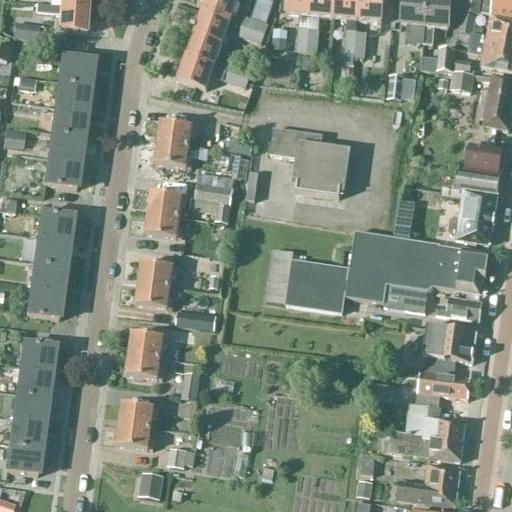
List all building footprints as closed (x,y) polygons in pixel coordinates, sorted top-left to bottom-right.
[(87,13),(87,0),(59,0),(59,9),(59,11),(87,13)] [(226,0),(207,0),(202,17),(230,27),(238,4),(226,0)] [(287,0),(286,19),(310,21),(311,0),(287,0)] [(311,0),(310,21),(333,23),(335,0),(311,0)] [(356,36),(358,26),(357,25),(359,0),(335,0),(333,23),(347,25),(344,60),(354,61),(356,36)] [(359,0),(357,25),(358,26),(381,28),(383,0),(359,0)] [(424,50),(427,2),(406,0),(403,0),(401,29),(407,29),(405,48),(424,50)] [(479,18),(480,0),(464,0),(463,16),(479,18)] [(511,0),(495,0),(494,6),(485,4),(482,17),(492,19),(511,23),(511,0)] [(242,31),(264,39),(267,30),(266,30),(273,7),(258,1),(250,24),(245,22),(242,31)] [(451,4),(427,2),(424,50),(433,51),(434,32),(448,33),(451,4)] [(59,11),(59,9),(35,7),(35,18),(59,19),(57,36),(85,38),(87,13),(59,11)] [(230,27),(202,17),(194,40),(222,49),(230,27)] [(476,21),(463,19),(460,37),(473,39),(476,21)] [(472,39),(470,47),(485,50),(485,52),(496,54),(496,52),(511,54),(511,27),(490,23),(487,42),(472,39)] [(40,30),(16,27),(14,42),(38,45),(40,30)] [(264,39),(242,31),(239,40),(261,48),(264,39)] [(297,56),(307,57),(309,33),(299,32),(297,56)] [(319,34),(309,33),(307,57),(317,58),(319,34)] [(366,37),(356,36),(354,61),(364,62),(366,37)] [(194,40),(186,62),(214,72),(214,71),(222,49),(194,40)] [(485,50),(470,47),(468,58),(483,61),(481,72),(511,78),(511,54),(496,52),(496,54),(485,52),(485,50)] [(9,52),(0,50),(0,65),(7,67),(9,52)] [(440,63),(424,62),(423,75),(454,77),(456,55),(441,53),(440,63)] [(58,88),(89,92),(93,66),(61,62),(58,88)] [(245,93),(248,84),(226,76),(226,75),(214,71),(214,72),(186,62),(178,85),(206,95),(211,81),(245,93)] [(226,76),(248,84),(252,75),(229,67),(226,75),(226,76)] [(476,80),(454,76),(451,94),(473,98),(476,80)] [(35,84),(18,81),(16,95),(33,97),(35,84)] [(509,136),(511,116),(511,84),(492,81),(489,97),(481,96),(475,124),(484,126),(483,132),(509,136)] [(89,92),(58,88),(54,113),(86,117),(89,92)] [(54,113),(51,138),(82,143),(86,117),(54,113)] [(160,126),(158,147),(189,152),(190,141),(195,141),(197,132),(192,131),(192,130),(160,126)] [(241,130),(221,127),(219,140),(239,143),(241,130)] [(352,154),(321,150),(322,140),(273,133),(270,160),(300,164),(296,196),(339,203),(340,197),(346,197),(352,154)] [(82,143),(51,138),(47,164),(79,168),(82,143)] [(189,152),(158,147),(155,169),(186,173),(186,172),(191,173),(192,163),(187,163),(189,152)] [(499,179),(503,155),(469,150),(465,173),(499,179)] [(75,194),(79,168),(47,164),(44,190),(75,194)] [(454,194),(463,195),(497,201),(500,182),(456,175),(454,194)] [(255,206),(258,178),(250,177),(246,205),(255,206)] [(0,179),(0,189),(0,191),(17,191),(16,179),(0,179)] [(234,194),(198,189),(196,204),(231,209),(234,194)] [(463,195),(459,223),(455,222),(451,225),(449,237),(452,241),(456,242),(456,244),(489,250),(497,201),(463,195)] [(151,197),(148,218),(179,222),(181,211),(186,212),(187,202),(182,201),(151,197)] [(231,212),(218,210),(216,226),(229,228),(231,212)] [(36,243),(68,248),(72,222),(40,218),(36,243)] [(179,222),(148,218),(145,239),(176,243),(181,244),(183,234),(178,233),(179,222)] [(274,255),(266,307),(342,318),(344,302),(384,308),(383,312),(424,318),(428,296),(433,292),(480,300),(482,286),(484,286),(489,258),(440,251),(440,250),(355,237),(350,273),(293,265),(294,258),(274,255)] [(36,243),(33,269),(65,273),(68,248),(36,243)] [(141,267),(138,288),(170,293),(171,281),(176,282),(177,273),(172,272),(172,271),(141,267)] [(65,273),(33,269),(29,294),(61,299),(65,273)] [(170,293),(138,288),(135,310),(167,314),(167,313),(172,314),(173,304),(168,304),(170,293)] [(58,325),(61,299),(29,294),(26,320),(58,325)] [(478,327),(481,308),(449,304),(448,311),(438,310),(436,321),(478,327)] [(218,321),(179,316),(175,344),(194,346),(196,333),(215,336),(218,321)] [(473,369),(477,338),(427,331),(423,361),(428,362),(426,378),(454,382),(456,366),(473,369)] [(132,337),(129,359),(160,363),(162,352),(167,353),(168,343),(163,342),(132,337)] [(22,348),(19,374),(50,378),(54,352),(22,348)] [(160,363),(129,359),(126,380),(157,384),(162,385),(164,375),(159,374),(160,363)] [(50,378),(19,374),(15,399),(47,404),(50,378)] [(201,379),(186,377),(182,403),(197,405),(201,379)] [(468,405),(471,385),(421,379),(417,410),(438,413),(440,402),(468,405)] [(395,392),(372,388),(369,403),(393,406),(395,392)] [(12,425),(43,429),(47,404),(15,399),(12,425)] [(163,420),(184,423),(185,410),(165,407),(163,420)] [(122,408),(119,429),(151,434),(152,422),(157,423),(158,414),(154,413),(154,412),(122,408)] [(440,423),(441,413),(410,409),(406,439),(391,437),(389,458),(460,467),(466,426),(440,423)] [(8,450),(40,454),(43,429),(12,425),(8,450)] [(151,434),(119,429),(116,451),(148,455),(148,454),(153,455),(154,445),(149,445),(151,434)] [(167,454),(166,435),(156,436),(157,455),(167,454)] [(40,454),(8,450),(5,476),(37,480),(40,454)] [(187,455),(172,453),(169,471),(185,473),(187,455)] [(375,460),(363,459),(361,479),(374,480),(375,460)] [(425,490),(457,494),(460,474),(428,470),(425,490)] [(164,481),(143,478),(139,502),(161,506),(164,481)] [(357,487),(357,503),(371,503),(372,487),(357,487)] [(447,511),(455,511),(457,494),(425,490),(399,487),(397,505),(447,511)] [(0,503),(0,511),(13,511),(14,505),(0,503)]
